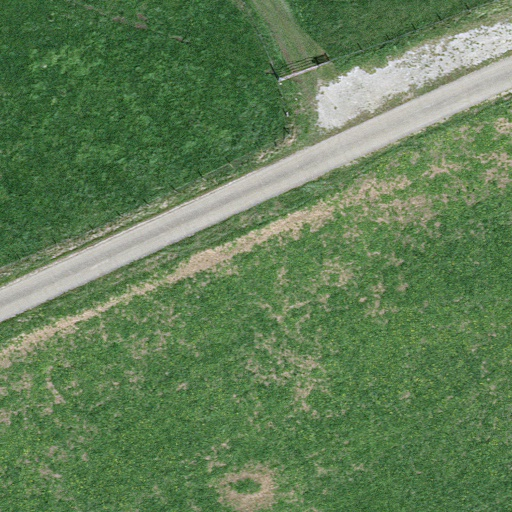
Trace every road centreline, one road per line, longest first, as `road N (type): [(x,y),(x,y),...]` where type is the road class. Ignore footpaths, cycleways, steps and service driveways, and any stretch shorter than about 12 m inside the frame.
road 1 (track): [(511,71),(0,303)]
road 2 (track): [(266,0),(350,146)]
